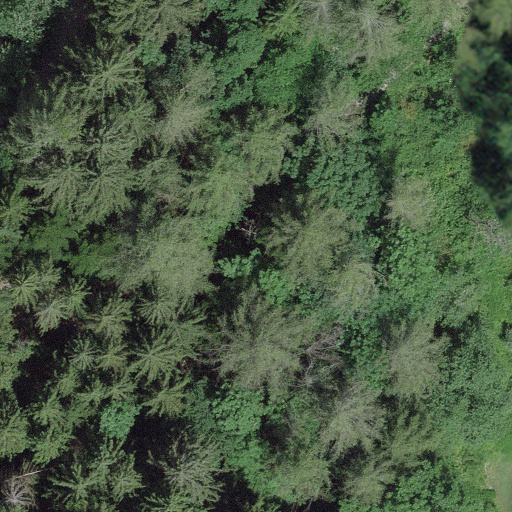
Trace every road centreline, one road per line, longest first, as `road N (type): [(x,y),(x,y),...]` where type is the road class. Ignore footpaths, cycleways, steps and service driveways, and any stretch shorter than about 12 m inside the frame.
road 1 (track): [(470,0),(264,184),(216,256),(195,352),(211,511)]
road 2 (track): [(0,151),(71,44),(84,0)]
